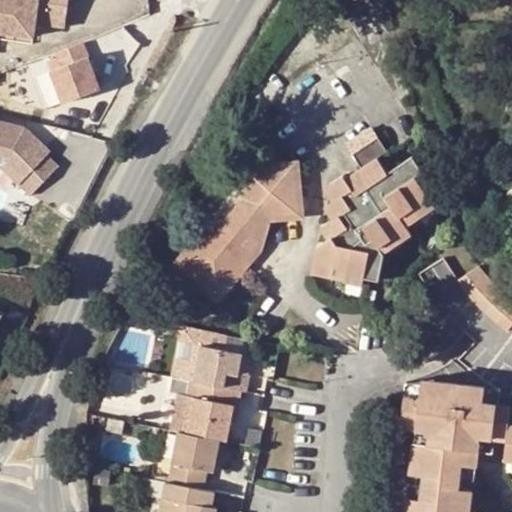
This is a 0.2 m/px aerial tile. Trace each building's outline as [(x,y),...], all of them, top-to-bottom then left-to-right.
[(0,0),(0,31),(34,35),(36,21),(66,25),(69,0),(0,0)] [(35,58),(51,103),(104,85),(88,40),(35,58)] [(29,130),(0,126),(0,159),(13,160),(10,164),(28,180),(23,186),(35,197),(62,167),(51,157),(54,153),(29,130)] [(317,246),(312,266),(328,268),(329,262),(344,265),(341,279),(363,284),(365,277),(377,280),(382,253),(396,244),(392,239),(408,228),(406,226),(421,216),(418,212),(433,202),(416,176),(422,171),(412,156),(388,173),(378,157),(386,152),(376,137),(352,154),(361,167),(346,177),(343,175),(331,183),(329,194),(333,200),(325,206),(333,218),(320,227),(328,239),(317,246)] [(13,160),(0,159),(0,171),(8,172),(23,186),(28,180),(10,164),(13,160)] [(258,169),(246,169),(247,196),(250,195),(250,197),(237,213),(225,226),(216,230),(214,228),(209,228),(179,265),(181,267),(181,278),(195,278),(199,282),(197,283),(204,289),(208,290),(216,296),(239,270),(242,272),(253,260),(250,257),(261,243),(253,236),(268,218),(299,215),(295,170),(292,167),(258,170),(258,169)] [(436,208),(433,202),(418,212),(421,216),(422,218),(436,208)] [(412,235),(408,228),(392,239),(396,244),(396,246),(412,235)] [(328,268),(312,266),(311,273),(341,279),(344,265),(329,262),(328,268)] [(487,276),(479,267),(457,281),(465,292),(487,276)] [(487,276),(465,292),(474,303),(494,285),(487,276)] [(474,303),(484,313),(503,294),(494,285),(474,303)] [(484,313),(497,324),(511,305),(511,301),(503,294),(484,313)] [(511,305),(497,324),(507,332),(511,325),(511,305)] [(188,379),(194,380),(197,366),(190,365),(194,343),(179,340),(172,376),(188,379)] [(197,366),(194,380),(240,390),(245,391),(248,375),(247,375),(237,373),(241,352),(194,343),(190,365),(197,366)] [(251,354),(241,352),(237,373),(247,375),(251,354)] [(134,403),(143,370),(116,362),(107,395),(134,403)] [(193,396),(186,432),(219,439),(225,440),(229,420),(232,404),(237,405),(240,390),(194,380),(188,379),(186,394),(193,396)] [(476,466),(478,449),(480,437),(493,438),(507,440),(509,423),(510,405),(498,403),(484,401),(486,387),(422,380),(422,384),(421,394),(416,399),(405,397),(401,427),(416,429),(423,429),(429,437),(428,444),(414,443),(410,473),(417,474),(423,475),(443,477),(442,486),(459,488),(462,464),(476,466)] [(422,384),(406,382),(405,397),(416,399),(421,394),(422,384)] [(499,389),(486,387),(484,401),(498,403),(499,389)] [(193,396),(186,394),(178,431),(186,432),(193,396)] [(234,421),(237,405),(232,404),(229,420),(234,421)] [(416,429),(414,443),(428,444),(429,437),(423,429),(416,429)] [(186,432),(178,431),(171,470),(161,468),(158,480),(164,481),(168,482),(202,489),(205,471),(212,472),(215,456),(218,443),(219,439),(186,432)] [(480,437),(478,449),(492,451),(493,438),(480,437)] [(224,445),(218,443),(215,456),(222,458),(224,445)] [(475,479),(476,466),(462,464),(459,488),(466,489),(467,478),(475,479)] [(408,482),(407,497),(420,499),(423,475),(417,474),(415,483),(408,482)] [(466,489),(459,488),(442,486),(443,477),(423,475),(420,499),(407,497),(404,511),(479,511),(471,511),(473,490),(466,489)] [(167,501),(164,511),(213,511),(214,511),(209,510),(212,491),(202,489),(168,482),(164,481),(161,500),(167,501)] [(164,511),(167,501),(161,500),(158,511),(164,511)]
